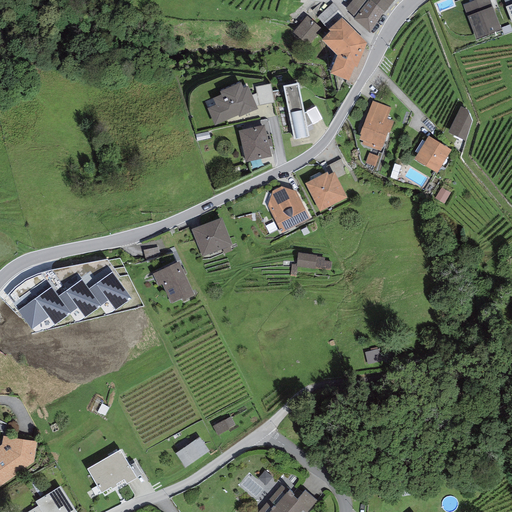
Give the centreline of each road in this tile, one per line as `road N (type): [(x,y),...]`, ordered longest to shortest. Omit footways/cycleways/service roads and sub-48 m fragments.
road 1 (residential): [(0,280),(29,260),(173,219),(315,150),(415,0)]
road 2 (unclassified): [(259,432),(317,386),(374,377),(439,381),(475,410),(496,412),(511,400)]
road 3 (residential): [(118,511),(259,432)]
road 4 (residential): [(259,432),(325,478),(342,511)]
